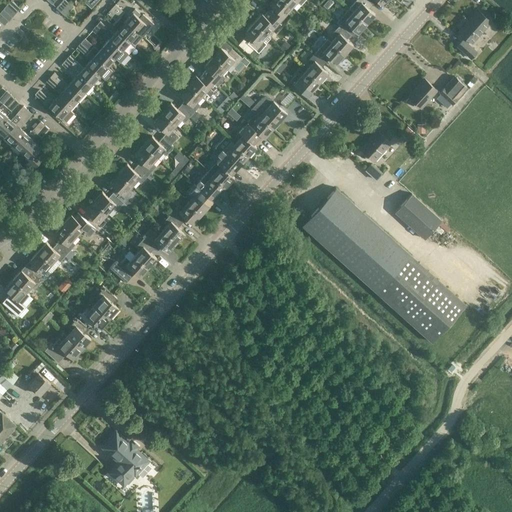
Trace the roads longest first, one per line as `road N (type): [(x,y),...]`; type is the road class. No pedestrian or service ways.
road 1 (tertiary): [(0,490),(438,0)]
road 2 (unclassified): [(373,511),(451,425),(461,390),(511,332)]
road 3 (residential): [(85,151),(221,0)]
road 4 (residential): [(0,239),(85,151)]
